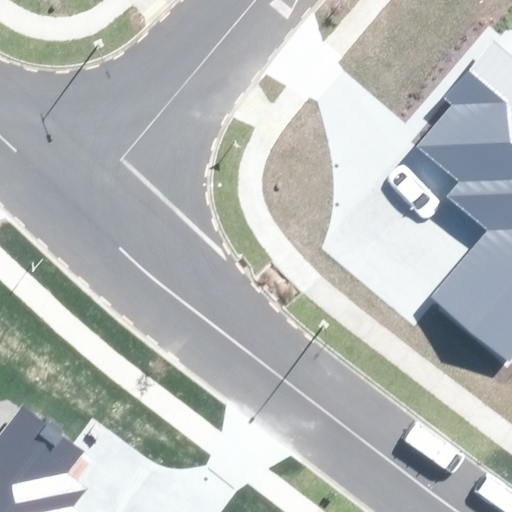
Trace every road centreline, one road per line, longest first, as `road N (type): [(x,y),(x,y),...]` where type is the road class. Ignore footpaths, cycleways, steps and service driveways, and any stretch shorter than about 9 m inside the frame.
road 1 (residential): [(464,511),(81,216)]
road 2 (residential): [(81,216),(254,0)]
